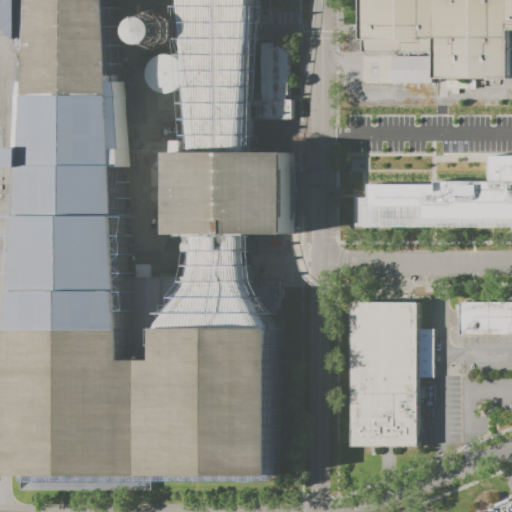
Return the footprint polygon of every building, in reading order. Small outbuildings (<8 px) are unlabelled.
[(0,0),(35,0),(34,60),(0,24),(0,0)] [(35,0),(262,0),(254,152),(190,152),(186,0),(123,0),(125,81),(130,80),(132,168),(127,168),(130,281),(133,360),(165,360),(164,328),(188,281),(197,236),(248,237),(251,265),(256,285),(258,291),(274,312),(287,330),(283,475),(18,477),(31,166),(17,165),(16,148),(30,147),(34,60),(35,0)] [(359,0),(511,0),(511,42),(506,42),(507,76),(360,77),(359,0)] [(264,121),(294,121),(294,45),(263,45),(264,121)] [(175,151),(190,152),(203,152),(254,152),(258,152),(295,152),(294,237),(257,237),(248,237),(207,237),(197,236),(175,236),(175,151)] [(353,198),(353,227),(381,227),(381,207),(420,207),(420,219),(511,219),(511,156),(487,156),(487,182),(434,182),(434,187),(428,187),(428,185),(366,185),(366,200),(354,200),(354,198),(353,198)] [(274,312),(279,306),(278,280),(259,280),(259,286),(256,285),(258,291),(274,312)] [(353,296),(420,296),(420,324),(436,324),(436,374),(420,374),(421,441),(355,441),(353,296)] [(461,297),(511,297),(511,331),(461,331),(461,297)] [(150,489),(150,477),(121,476),(121,489),(150,489)] [(83,478),(30,477),(29,489),(83,490),(83,478)]
